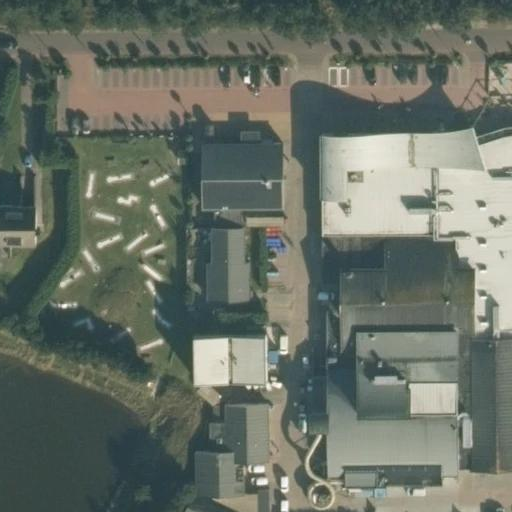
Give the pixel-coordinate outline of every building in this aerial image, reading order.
[(511,142),(472,142),(468,134),(452,134),(456,142),(441,142),(441,132),(322,133),(323,281),(343,281),(343,309),(327,309),(328,409),(312,409),(312,425),(322,425),(328,425),(328,477),(345,477),(346,482),(346,486),(377,486),(377,469),(442,469),(442,476),(459,476),(459,468),(511,468),(511,142)] [(215,217),(242,217),(242,207),(283,207),(283,143),(260,143),(260,135),(241,135),(241,143),(203,143),(203,207),(215,207),(215,217)] [(178,149),(178,162),(187,162),(187,149),(178,149)] [(13,207),(13,205),(0,205),(0,241),(8,241),(8,243),(36,243),(36,207),(13,207)] [(242,217),(215,217),(215,227),(212,227),(212,269),(208,269),(208,300),(249,300),(249,262),(244,262),(244,227),(242,227),(242,217)] [(225,317),(225,308),(212,309),(213,317),(225,317)] [(195,379),(268,378),(268,330),(195,331),(195,379)] [(268,402),(225,402),(225,422),(209,422),(209,451),(194,452),(195,495),(243,495),(242,460),(269,459),(268,402)] [(269,511),(270,489),(258,489),(258,511),(269,511)]
